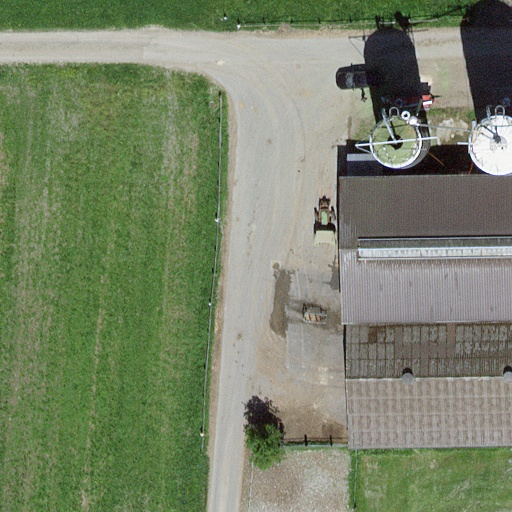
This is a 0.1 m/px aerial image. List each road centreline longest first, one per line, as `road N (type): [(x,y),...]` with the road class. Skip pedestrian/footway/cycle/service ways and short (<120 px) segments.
road 1 (track): [(511,59),(0,66)]
road 2 (track): [(295,63),(262,511)]
